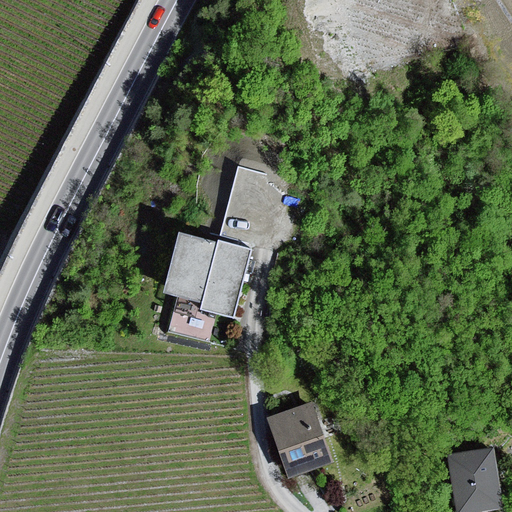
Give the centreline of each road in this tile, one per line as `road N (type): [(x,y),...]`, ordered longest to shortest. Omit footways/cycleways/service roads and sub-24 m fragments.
road 1 (primary): [(177,0),(54,234),(0,362)]
road 2 (track): [(301,511),(267,472),(252,355)]
